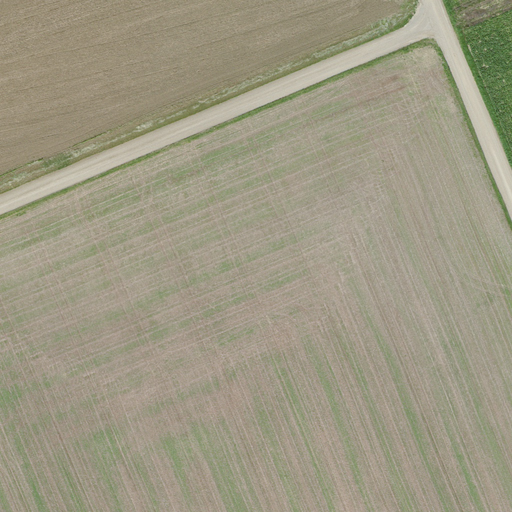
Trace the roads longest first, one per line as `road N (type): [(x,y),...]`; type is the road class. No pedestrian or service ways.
road 1 (track): [(441,22),(0,206)]
road 2 (track): [(432,0),(511,192)]
